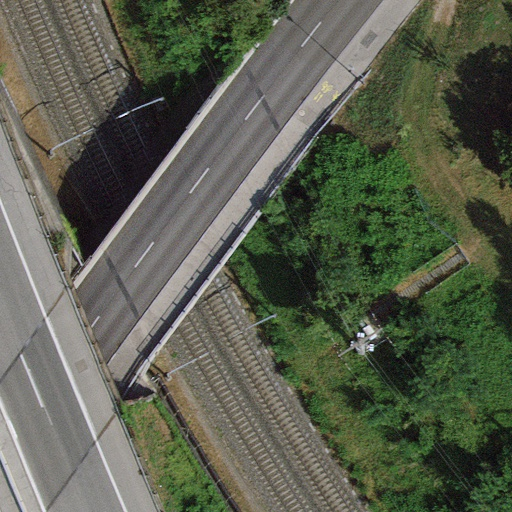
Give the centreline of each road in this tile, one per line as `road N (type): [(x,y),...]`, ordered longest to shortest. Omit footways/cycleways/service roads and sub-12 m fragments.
road 1 (secondary): [(353,0),(0,478)]
road 2 (motorway): [(85,511),(0,308)]
